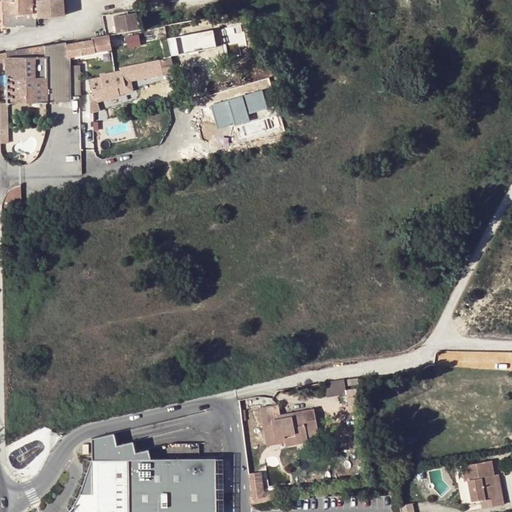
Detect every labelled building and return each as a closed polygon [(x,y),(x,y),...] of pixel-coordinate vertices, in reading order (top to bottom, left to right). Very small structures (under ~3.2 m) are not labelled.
[(5,0),(5,26),(36,26),(36,17),(38,17),(35,0),(5,0)] [(63,0),(35,0),(38,17),(38,18),(65,15),(63,0)] [(246,10),(140,29),(129,31),(110,34),(109,34),(78,40),(67,42),(69,56),(111,49),(250,24),(246,10)] [(129,31),(140,29),(137,15),(126,17),(128,25),(129,31)] [(67,42),(45,45),(46,57),(47,57),(48,101),(70,101),(70,96),(70,70),(70,66),(69,56),(67,42)] [(125,69),(115,71),(99,74),(100,76),(91,78),(90,80),(93,93),(102,92),(104,100),(133,94),(132,90),(135,89),(134,85),(131,86),(129,77),(221,58),(219,47),(124,66),(125,69)] [(246,60),(250,75),(263,71),(259,56),(246,60)] [(47,57),(46,57),(7,57),(7,101),(48,101),(47,57)] [(70,70),(70,96),(80,96),(80,70),(70,70)] [(216,121),(268,108),(264,90),(212,103),(216,121)] [(34,119),(30,118),(27,123),(29,127),(34,128),(37,124),(34,119)] [(3,199),(2,202),(3,209),(22,204),(21,185),(19,185),(15,186),(11,188),(8,192),(5,195),(3,199)] [(344,381),(324,384),(326,397),(346,394),(344,381)] [(357,410),(356,387),(348,388),(350,411),(357,410)] [(261,408),(263,421),(272,419),(274,430),(276,440),(285,438),(285,442),(296,440),(297,444),(308,442),(307,437),(319,435),(315,408),(291,412),(292,415),(281,417),(280,414),(279,404),(261,408)] [(272,419),(263,421),(265,432),(274,430),(272,419)] [(132,438),(142,436),(140,427),(130,428),(132,438)] [(91,438),(91,459),(79,493),(70,510),(67,511),(215,511),(215,458),(149,459),(147,449),(135,452),(132,441),(116,444),(113,433),(91,438)] [(285,438),(276,440),(267,441),(268,446),(285,442),(285,438)] [(462,465),(465,481),(468,480),(472,501),(487,498),(489,507),(503,504),(502,495),(498,496),(493,475),(490,476),(489,470),(493,469),(491,461),(462,465)] [(498,496),(502,495),(497,469),(493,469),(489,470),(490,476),(493,475),(498,496)] [(261,472),(249,473),(252,494),(264,492),(261,472)] [(468,480),(465,481),(470,510),(489,507),(487,498),(472,501),(468,480)] [(264,492),(252,494),(253,503),(275,499),(274,490),(264,492)] [(414,511),(412,503),(400,505),(401,511),(414,511)]
